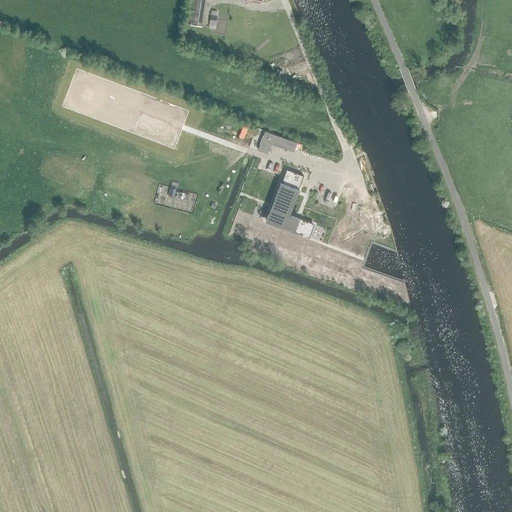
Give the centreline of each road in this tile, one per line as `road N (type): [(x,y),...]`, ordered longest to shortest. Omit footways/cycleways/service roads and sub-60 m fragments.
road 1 (unclassified): [(511,422),(459,202),(373,0)]
road 2 (unclassified): [(344,149),(283,0)]
